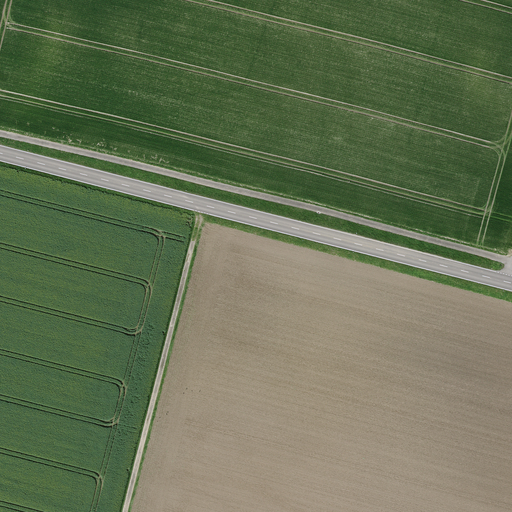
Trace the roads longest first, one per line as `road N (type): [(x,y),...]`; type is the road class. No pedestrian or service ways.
road 1 (primary): [(0,153),(511,283)]
road 2 (track): [(511,262),(0,134)]
road 3 (track): [(200,205),(125,511)]
